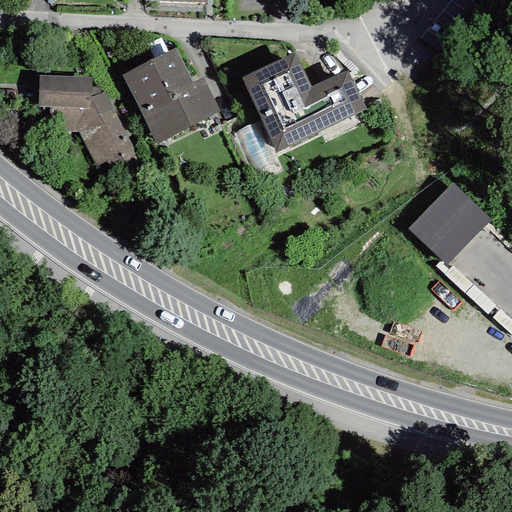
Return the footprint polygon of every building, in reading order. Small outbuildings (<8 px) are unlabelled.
[(152,0),(152,12),(216,13),(215,0),(152,0)] [(183,52),(123,81),(157,150),(217,121),(183,52)] [(291,66),(242,89),(276,162),(363,121),(344,81),(307,99),(291,66)] [(96,82),(42,81),(42,116),(52,116),(52,134),(76,133),(92,171),(130,155),(96,82)] [(448,266),(493,216),(452,180),(407,230),(448,266)]
